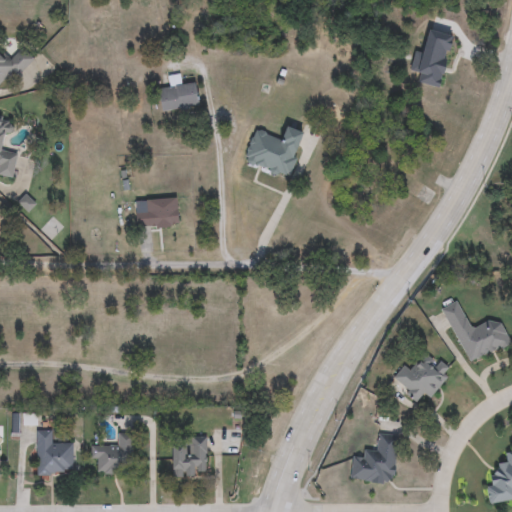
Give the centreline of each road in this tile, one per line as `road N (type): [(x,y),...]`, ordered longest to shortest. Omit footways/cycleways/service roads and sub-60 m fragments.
road 1 (secondary): [(265,511),(312,389),(457,202),(511,87)]
road 2 (residential): [(444,511),(459,449),(511,399)]
